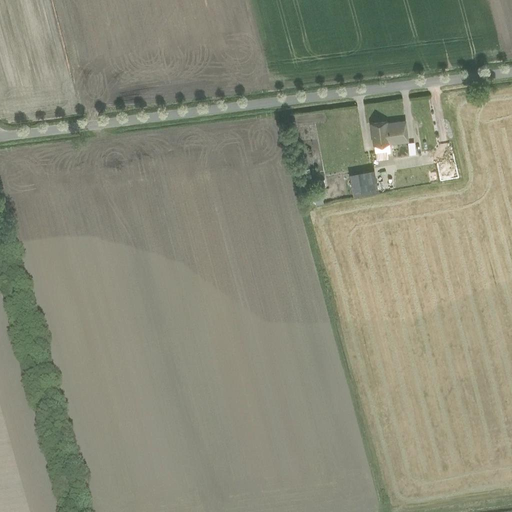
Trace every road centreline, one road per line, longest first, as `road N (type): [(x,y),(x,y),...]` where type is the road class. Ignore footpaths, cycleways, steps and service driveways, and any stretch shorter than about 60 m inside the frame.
road 1 (tertiary): [(0,133),(511,70)]
road 2 (track): [(73,511),(0,264)]
